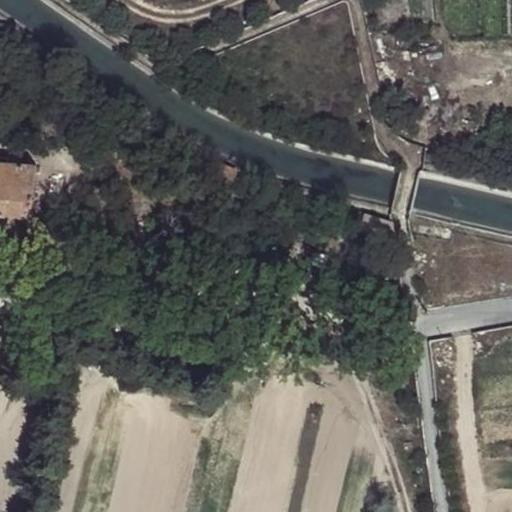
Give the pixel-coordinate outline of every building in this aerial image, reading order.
[(511,137),(482,130),(477,149),(511,156),(511,137)] [(0,214),(31,215),(34,164),(0,161),(0,214)] [(365,236),(402,246),(397,222),(367,217),(365,236)] [(439,229),(436,236),(456,242),(458,233),(439,229)] [(59,341),(61,329),(42,328),(41,339),(59,341)]
